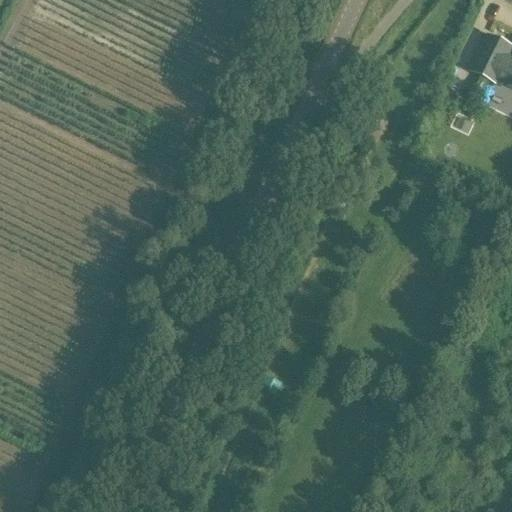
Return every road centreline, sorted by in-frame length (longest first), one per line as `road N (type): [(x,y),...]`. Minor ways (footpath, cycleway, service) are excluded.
road 1 (tertiary): [(126,511),(310,105)]
road 2 (residential): [(310,105),(407,0)]
